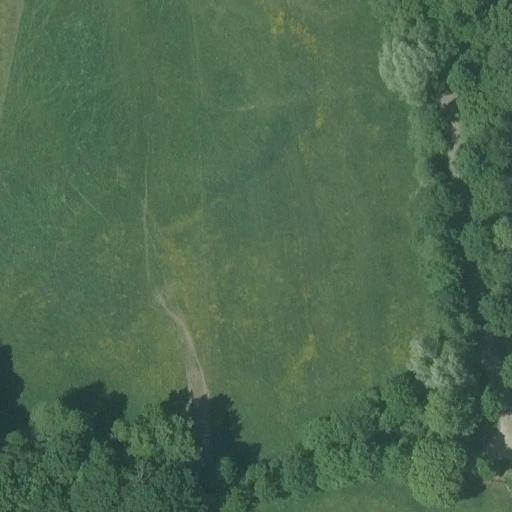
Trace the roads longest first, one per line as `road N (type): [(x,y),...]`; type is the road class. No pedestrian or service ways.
road 1 (track): [(0,443),(204,505),(314,470),(477,457),(511,446)]
road 2 (unclassified): [(511,427),(485,353),(443,93),(416,0)]
